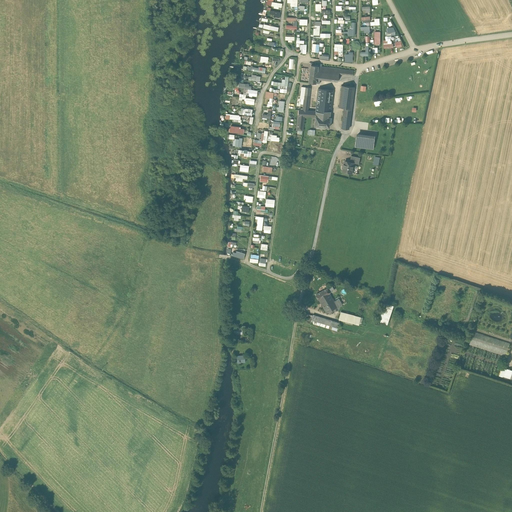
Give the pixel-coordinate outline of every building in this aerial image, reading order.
[(282,3),(273,1),(273,0),(267,0),(267,4),(273,5),(273,7),(278,8),(278,6),(281,7),(282,3)] [(295,6),(294,8),(297,9),(297,0),(286,0),(287,2),(291,2),(291,6),(295,6)] [(285,28),(297,29),(297,20),(293,20),(293,25),(285,24),(285,28)] [(355,34),(355,21),(351,21),(351,27),(347,27),(348,31),(343,31),(343,35),(355,34)] [(386,27),(387,35),(395,34),(395,27),(386,27)] [(384,48),(393,47),(393,43),(388,43),(388,41),(391,40),(391,36),(386,36),(386,39),(384,39),(384,48)] [(334,43),(334,54),(342,54),(343,43),(334,43)] [(366,51),(360,51),(360,55),(369,55),(369,45),(366,45),(366,51)] [(344,53),(344,61),(353,61),(353,51),(348,51),(348,53),(344,53)] [(328,67),(311,65),(309,82),(319,83),(320,79),(326,80),(328,67)] [(353,70),(328,67),(326,80),(337,81),(338,73),(353,75),(353,70)] [(279,92),(286,92),(288,76),(285,76),(285,79),(282,78),(281,82),(271,81),(271,84),(277,85),(277,88),(280,88),(279,92)] [(310,89),(302,88),(301,99),(304,100),(304,97),(309,97),(310,89)] [(333,90),(318,88),(315,114),(314,118),(314,125),(328,127),(329,121),(331,122),(331,117),(329,117),(333,90)] [(353,91),(340,89),(337,110),(342,111),(349,112),(353,91)] [(269,97),(267,105),(271,106),(274,92),(266,90),(264,96),(269,97)] [(241,110),(239,110),(238,113),(251,116),(252,111),(253,112),(254,109),(241,107),(241,110)] [(270,118),(271,109),(268,109),(268,111),(264,110),(262,118),(266,119),(267,117),(270,118)] [(349,112),(342,111),(339,131),(347,132),(349,112)] [(357,135),(355,145),(374,147),(375,137),(357,135)] [(233,139),(233,146),(244,147),(244,146),(251,146),(252,139),(246,139),(246,142),(242,142),(242,138),(239,137),(239,139),(233,139)] [(360,157),(351,155),(350,161),(354,162),(359,164),(360,157)] [(350,161),(345,160),(343,171),(352,173),(354,162),(350,161)] [(274,207),(275,199),(266,198),(265,206),(274,207)] [(264,224),(263,232),(270,233),(271,225),(264,224)] [(250,254),(250,262),(258,263),(259,255),(250,254)] [(329,292),(326,288),(315,294),(318,299),(318,298),(326,312),(332,309),(337,306),(334,301),(329,292)] [(468,288),(457,323),(462,324),(473,290),(468,288)] [(479,292),(474,290),(463,325),(467,326),(479,292)] [(385,303),(379,322),(387,324),(392,305),(385,303)] [(354,316),(340,312),(339,318),(353,322),(354,316)] [(339,323),(316,315),(314,320),(337,328),(339,323)] [(314,320),(313,320),(312,323),(336,331),(337,328),(314,320)] [(510,343),(473,331),(469,344),(480,348),(505,356),(510,343)] [(511,370),(502,367),(499,376),(511,380),(511,370)]
